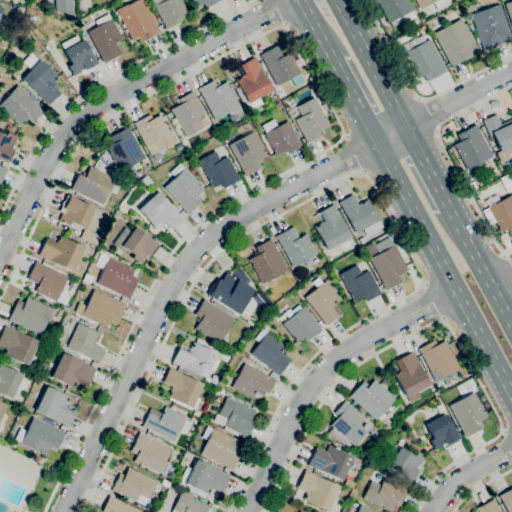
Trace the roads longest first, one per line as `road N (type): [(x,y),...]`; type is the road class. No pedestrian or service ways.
road 1 (tertiary): [(378,142),(233,221),(185,265),(65,511),(296,411),(355,346),(456,290)]
road 2 (residential): [(0,258),(47,160),(82,117),(288,0)]
road 3 (primary): [(378,142),(511,394)]
road 4 (tertiary): [(511,73),(378,142)]
road 5 (primary): [(406,127),(337,0)]
road 6 (primary): [(511,325),(449,209)]
